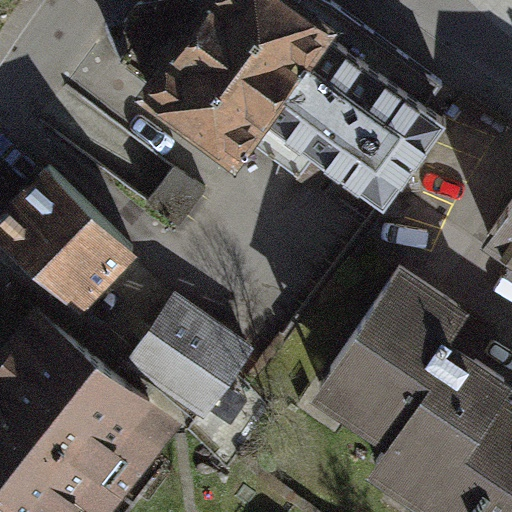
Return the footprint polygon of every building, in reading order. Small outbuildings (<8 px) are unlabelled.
[(342,20),(314,0),(200,0),(138,85),(240,159),(270,118),(335,29),(342,20)] [(451,116),(335,29),(270,118),(386,201),(451,116)] [(0,234),(83,308),(141,249),(48,157),(0,209),(0,234)] [(511,173),(469,239),(511,266),(511,173)] [(454,511),(511,511),(511,378),(510,377),(511,374),(511,357),(459,322),(473,302),(398,252),(312,379),(387,429),(369,455),(454,511)] [(208,412),(256,341),(177,288),(129,359),(208,412)] [(35,298),(0,343),(0,482),(35,511),(108,511),(185,413),(35,298)] [(0,511),(35,511),(0,482),(0,511)]
